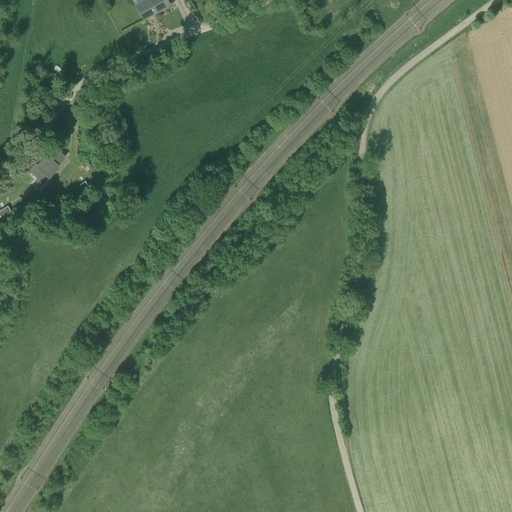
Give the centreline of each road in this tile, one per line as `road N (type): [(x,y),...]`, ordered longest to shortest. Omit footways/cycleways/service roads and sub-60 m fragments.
road 1 (unclassified): [(360,511),(331,386),(360,250),(363,127),(397,75),(499,0)]
road 2 (unclassified): [(0,179),(87,77),(268,0)]
